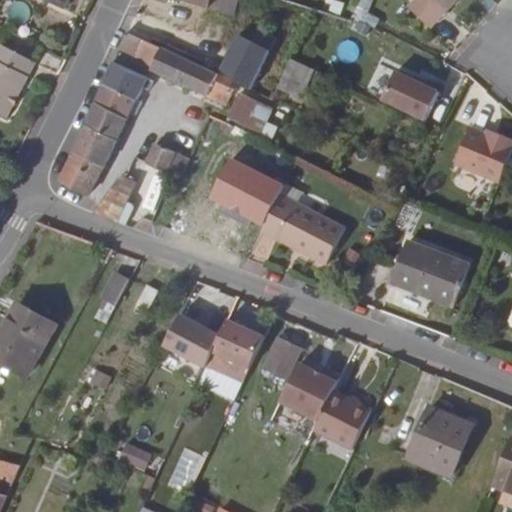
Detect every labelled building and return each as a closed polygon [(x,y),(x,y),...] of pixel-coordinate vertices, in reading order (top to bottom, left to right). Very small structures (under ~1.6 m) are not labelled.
[(379,19),(368,12),(375,0),(362,0),(347,25),(367,38),(379,19)] [(467,0),(426,0),(421,6),(443,27),(467,0)] [(511,0),(498,0),(497,2),(511,16),(511,0)] [(178,30),(144,16),(139,27),(174,40),(178,30)] [(158,67),(169,45),(137,32),(131,46),(149,57),(146,63),(158,67)] [(169,45),(158,67),(237,100),(240,95),(244,86),(219,75),(222,67),(169,45)] [(35,64),(0,47),(0,119),(9,124),(35,64)] [(300,59),(299,59),(286,85),(307,95),(321,69),(300,59)] [(123,63),(113,85),(145,99),(153,84),(158,76),(123,63)] [(419,78),(404,72),(392,101),(435,121),(449,91),(433,85),(419,78)] [(435,80),(421,74),(419,78),(433,85),(435,80)] [(162,78),(158,76),(153,84),(158,86),(162,78)] [(113,85),(103,107),(136,117),(139,111),(145,99),(113,85)] [(250,100),(245,110),(266,118),(277,123),(285,105),(278,101),(254,90),(250,100)] [(150,102),(145,99),(139,111),(144,113),(150,102)] [(99,116),(93,127),(124,139),(136,117),(103,107),(99,116)] [(271,134),(277,123),(266,118),(245,110),(240,120),(271,134)] [(485,179),(500,183),(511,135),(464,124),(454,167),(467,170),(461,192),(481,197),(485,179)] [(93,127),(82,153),(111,165),(124,139),(93,127)] [(176,162),(180,154),(174,150),(163,145),(159,155),(176,162)] [(97,192),(111,165),(82,153),(69,180),(97,192)] [(193,160),(180,154),(176,162),(172,170),(178,173),(185,176),(193,160)] [(160,164),(172,170),(176,162),(159,155),(156,161),(160,164)] [(153,179),(134,170),(122,181),(101,211),(127,220),(153,179)] [(320,196),(295,182),(287,197),(313,210),(320,196)] [(287,197),(274,223),(338,257),(352,230),(313,210),(287,197)] [(338,257),(274,223),(270,231),(306,249),(305,252),(333,266),(338,257)] [(480,265),(418,242),(401,284),(464,308),(480,265)] [(139,281),(128,275),(113,301),(125,307),(139,281)] [(166,288),(155,282),(142,305),(154,311),(166,288)] [(67,326),(29,304),(0,352),(0,357),(36,378),(67,326)] [(263,333),(223,315),(216,329),(175,310),(158,346),(205,367),(197,384),(231,400),(263,333)] [(312,345),(289,333),(272,364),(295,376),(312,345)] [(106,389),(115,366),(99,360),(90,383),(106,389)] [(290,399),(329,418),(345,387),(351,375),(336,368),(333,374),(310,362),(290,399)] [(345,387),(329,418),(325,426),(362,446),(382,407),(345,387)] [(482,422),(440,403),(419,453),(461,472),(482,422)] [(118,459),(143,470),(151,453),(126,442),(118,459)] [(28,464),(9,460),(6,470),(24,474),(28,464)] [(0,511),(6,511),(14,495),(0,493),(0,511)]
